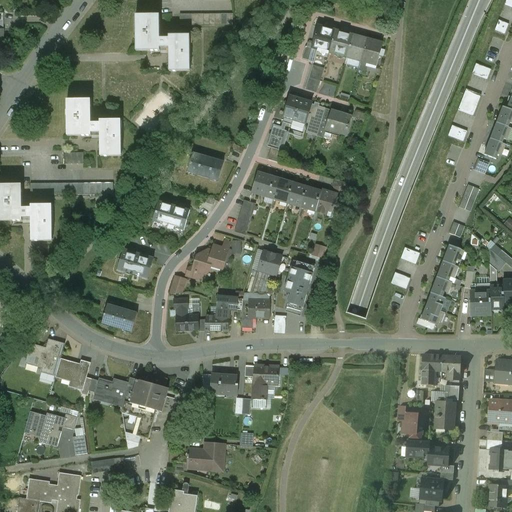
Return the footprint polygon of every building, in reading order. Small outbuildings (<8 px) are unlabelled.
[(232,14),(180,14),(180,25),(232,25),(232,14)] [(160,15),(136,15),(137,51),(160,51),(160,48),(160,38),(160,15)] [(494,32),(500,34),(504,23),(499,21),(494,32)] [(509,25),(504,23),(500,34),(505,36),(509,25)] [(336,31),(317,26),(311,49),(312,49),(317,50),(318,48),(330,51),(336,31)] [(353,36),(336,31),(330,51),(330,53),(335,55),(336,53),(346,56),(345,58),(347,58),(353,36)] [(190,72),(189,35),(169,36),(169,48),(170,72),(190,72)] [(367,40),(353,36),(347,58),(361,62),(367,40)] [(169,48),(169,38),(160,38),(160,48),(169,48)] [(382,44),(367,40),(361,62),(367,64),(376,67),(382,44)] [(311,49),(306,47),(302,60),(308,62),(312,49),(311,49)] [(472,75),(477,77),(481,66),(476,64),(472,75)] [(315,65),(307,89),(319,93),(327,68),(315,65)] [(477,77),(482,79),(486,68),(481,66),(477,77)] [(491,70),(486,68),(482,79),(487,81),(491,70)] [(462,101),(467,103),(471,92),(466,90),(462,101)] [(467,103),(472,104),(476,94),(471,92),(467,103)] [(481,96),(476,94),(472,104),(477,106),(481,96)] [(311,104),(290,98),(283,123),(284,123),(285,118),(305,124),(310,105),(311,104)] [(91,100),(67,100),(68,136),(92,135),(91,123),(91,100)] [(457,111),(463,113),(467,103),(462,101),(457,111)] [(314,106),(310,105),(305,124),(308,125),(307,131),(317,134),(316,137),(317,137),(325,109),(324,109),(319,108),(320,104),(315,103),(314,106)] [(463,113),(468,115),(472,104),(467,103),(463,113)] [(477,106),(472,104),(468,115),(473,117),(477,106)] [(511,111),(507,109),(503,108),(497,124),(508,128),(510,123),(511,118),(511,111)] [(351,117),(325,109),(317,137),(324,139),(326,131),(345,136),(351,117)] [(121,157),(121,120),(100,121),(100,123),(100,133),(101,157),(121,157)] [(100,133),(100,123),(91,123),(91,133),(100,133)] [(508,128),(497,124),(491,139),(502,144),(504,139),(508,128)] [(448,137),(453,139),(457,128),(452,126),(448,137)] [(453,139),(458,141),(462,130),(457,128),(453,139)] [(467,132),(462,130),(458,141),(463,143),(467,132)] [(280,132),(278,138),(271,135),(267,147),(271,148),(283,152),(283,151),(279,150),(280,146),(284,147),(288,135),(280,132)] [(502,144),(491,139),(484,156),(496,160),(498,155),(502,144)] [(283,152),(271,148),(267,160),(279,164),(283,152)] [(84,153),(65,153),(66,165),(84,164),(84,153)] [(223,164),(193,154),(187,173),(217,183),(223,164)] [(479,173),(484,162),(478,159),(474,171),(479,173)] [(484,162),(479,173),(485,175),(489,164),(484,162)] [(279,180),(258,174),(252,193),(266,197),(266,196),(274,198),(279,180)] [(293,184),(279,180),(274,198),(273,199),(280,201),(281,200),(288,202),(293,184)] [(347,184),(335,180),(333,187),(338,193),(344,195),(347,184)] [(113,183),(30,184),(30,196),(113,195),(113,183)] [(22,185),(0,184),(0,221),(22,221),(22,218),(22,209),(22,185)] [(307,189),(293,184),(288,202),(287,204),(294,206),(295,204),(302,206),(307,189)] [(468,186),(463,197),(469,199),(474,188),(468,186)] [(474,188),(469,199),(475,201),(479,190),(474,188)] [(321,193),(307,189),(302,206),(301,208),(308,210),(309,208),(316,210),(321,193)] [(337,195),(322,191),(321,193),(316,210),(316,212),(327,215),(328,211),(332,212),(337,195)] [(465,210),(469,199),(463,197),(459,208),(465,210)] [(471,212),(475,201),(469,199),(465,210),(471,212)] [(254,205),(242,202),(241,208),(252,212),(254,205)] [(189,212),(159,203),(153,223),(183,232),(189,212)] [(53,241),(52,205),(31,206),(32,218),(32,242),(53,241)] [(252,212),(241,208),(239,214),(251,218),(252,212)] [(31,209),(22,209),(22,218),(32,218),(31,209)] [(251,218),(239,214),(237,220),(249,224),(251,218)] [(249,224),(237,220),(235,226),(247,230),(249,224)] [(449,234),(455,237),(459,225),(454,223),(449,234)] [(465,228),(459,225),(455,237),(460,239),(465,228)] [(247,230),(235,226),(233,233),(245,236),(247,230)] [(208,250),(197,257),(194,267),(188,270),(186,276),(196,279),(198,273),(203,274),(209,271),(211,266),(223,270),(231,244),(225,242),(223,249),(214,246),(212,251),(208,250)] [(449,246),(443,262),(455,266),(457,261),(461,250),(449,246)] [(324,250),(316,248),(313,256),(322,258),(324,250)] [(406,261),(410,250),(405,248),(400,259),(406,261)] [(410,250),(406,261),(411,263),(415,252),(410,250)] [(497,256),(489,250),(489,257),(502,268),(506,264),(497,256)] [(154,260),(123,251),(117,271),(148,280),(154,260)] [(511,267),(511,259),(501,251),(497,256),(506,264),(511,268),(511,267)] [(282,257),(264,252),(258,271),(271,275),(276,277),(282,257)] [(415,252),(411,263),(416,265),(420,254),(415,252)] [(502,268),(489,257),(489,265),(498,273),(502,268)] [(315,268),(293,261),(284,292),(291,294),(286,312),(300,317),(315,268)] [(443,262),(437,278),(449,282),(450,278),(455,266),(443,262)] [(258,271),(254,270),(247,294),(257,294),(266,294),(271,275),(258,271)] [(474,273),(467,272),(464,288),(472,289),(474,273)] [(396,286),(400,276),(395,274),(391,284),(396,286)] [(400,276),(396,286),(401,288),(405,278),(400,276)] [(185,281),(176,278),(171,295),(181,294),(185,281)] [(405,278),(401,288),(406,290),(410,280),(405,278)] [(431,294),(432,294),(443,298),(444,294),(449,282),(437,278),(431,294)] [(511,281),(503,281),(503,287),(504,304),(511,304),(511,281)] [(497,287),(490,287),(490,292),(491,310),(504,310),(504,304),(503,287),(497,287)] [(490,292),(471,292),(471,316),(491,316),(491,310),(490,292)] [(242,311),(241,327),(243,327),(250,327),(251,319),(249,319),(249,301),(256,301),(257,294),(247,294),(245,294),(244,297),(243,300),(242,311)] [(432,294),(426,307),(441,312),(445,300),(446,300),(443,298),(432,294)] [(237,299),(219,298),(218,309),(229,310),(236,311),(237,299)] [(188,300),(174,301),(174,310),(177,309),(188,309),(188,308),(188,300)] [(441,312),(445,314),(447,315),(451,302),(445,300),(441,312)] [(256,301),(249,301),(249,319),(251,319),(260,319),(269,320),(270,302),(256,301)] [(138,314),(107,306),(102,325),(132,334),(138,314)] [(441,312),(426,307),(421,320),(435,326),(437,322),(441,312)] [(188,309),(177,309),(178,316),(178,317),(188,317),(188,309)] [(229,310),(218,309),(217,317),(207,317),(206,321),(205,330),(205,332),(227,332),(229,310)] [(445,314),(441,312),(437,322),(439,323),(441,324),(445,314)] [(188,317),(178,317),(178,316),(176,316),(177,332),(199,331),(199,330),(198,321),(198,316),(193,316),(188,317)] [(277,333),(288,333),(288,316),(277,316),(277,333)] [(421,320),(419,319),(416,325),(433,331),(435,326),(421,320)] [(46,348),(32,344),(30,354),(28,354),(27,356),(28,356),(26,364),(43,369),(43,367),(57,372),(61,359),(65,344),(49,340),(46,348)] [(442,356),(422,355),(421,371),(435,372),(441,372),(442,356)] [(461,357),(442,356),(441,372),(446,373),(460,373),(461,357)] [(81,365),(61,359),(57,372),(56,375),(74,380),(73,385),(83,388),(82,395),(88,397),(89,392),(92,380),(86,378),(91,364),(82,361),(81,365)] [(511,363),(496,362),(495,371),(494,382),(507,383),(507,384),(511,384),(511,363)] [(254,367),(246,366),(245,378),(251,378),(252,373),(254,373),(254,367)] [(278,368),(254,367),(254,373),(252,399),(266,400),(266,385),(277,386),(278,368)] [(435,372),(421,371),(421,385),(435,385),(435,372)] [(495,371),(484,371),(483,382),(494,383),(494,382),(495,371)] [(460,373),(446,373),(446,381),(459,382),(460,373)] [(147,383),(131,378),(122,408),(123,414),(141,419),(136,436),(141,438),(148,440),(156,411),(159,412),(161,403),(165,404),(167,397),(163,396),(168,380),(149,375),(147,383)] [(237,378),(212,376),(210,395),(224,396),(224,394),(237,395),(238,386),(236,386),(237,378)] [(129,384),(114,379),(113,383),(100,379),(99,382),(95,394),(95,396),(114,401),(113,405),(122,408),(129,384)] [(99,382),(92,380),(89,392),(95,394),(99,382)] [(266,400),(252,399),(252,408),(265,409),(266,400)] [(454,404),(438,402),(437,416),(436,416),(436,418),(437,418),(436,427),(452,428),(454,404)] [(511,403),(488,402),(487,425),(498,426),(498,424),(511,424),(511,403)] [(405,408),(398,407),(397,421),(404,422),(404,414),(405,408)] [(46,417),(30,412),(25,430),(35,433),(34,435),(42,437),(41,442),(58,447),(62,433),(55,431),(57,426),(74,431),(78,418),(66,415),(65,419),(47,414),(46,417)] [(404,414),(404,422),(404,426),(405,427),(405,434),(408,434),(407,441),(420,442),(420,435),(421,435),(423,416),(404,414)] [(136,436),(126,433),(127,441),(139,444),(141,438),(136,436)] [(502,434),(487,433),(486,441),(501,442),(502,434)] [(242,434),(242,444),(254,445),(254,434),(242,434)] [(85,436),(73,438),(76,456),(87,454),(85,436)] [(407,441),(406,456),(423,458),(424,442),(420,442),(407,441)] [(501,442),(486,441),(485,451),(490,451),(501,452),(501,442)] [(206,452),(188,450),(188,455),(187,455),(187,459),(188,459),(187,464),(187,468),(210,469),(210,471),(223,472),(225,446),(207,444),(206,452)] [(449,449),(428,447),(428,450),(427,465),(441,466),(447,466),(449,449)] [(501,452),(490,451),(489,457),(491,457),(490,470),(506,471),(507,452),(501,452)] [(114,460),(91,463),(93,474),(116,471),(114,460)] [(187,464),(174,463),(173,471),(186,475),(187,468),(187,464)] [(447,466),(441,466),(440,473),(453,474),(453,467),(447,466)] [(38,511),(40,502),(52,504),(52,501),(58,501),(56,511),(79,511),(81,501),(77,501),(77,496),(79,497),(81,477),(60,474),(58,486),(49,485),(50,482),(30,479),(27,500),(19,498),(17,511),(38,511)] [(443,483),(431,481),(431,480),(422,479),(420,499),(426,499),(439,501),(441,501),(443,483)] [(168,511),(126,511),(115,510),(115,511),(195,511),(198,493),(193,492),(192,496),(187,496),(189,487),(189,486),(188,486),(188,485),(187,485),(187,484),(186,484),(184,484),(184,485),(183,485),(183,486),(182,492),(172,491),(168,511)] [(500,487),(487,486),(487,494),(488,494),(487,508),(504,509),(506,488),(506,487),(500,487)]
